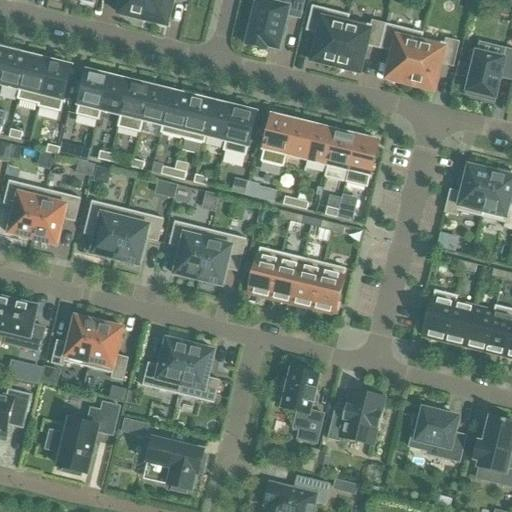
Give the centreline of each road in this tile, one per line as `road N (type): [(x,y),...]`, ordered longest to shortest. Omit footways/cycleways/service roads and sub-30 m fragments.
road 1 (residential): [(0,276),(256,339)]
road 2 (residential): [(432,114),(370,366)]
road 3 (residential): [(0,4),(219,63)]
road 4 (residential): [(219,63),(432,114)]
road 5 (residential): [(370,366),(511,405)]
road 6 (residential): [(140,511),(0,478)]
road 7 (residential): [(256,339),(224,466)]
